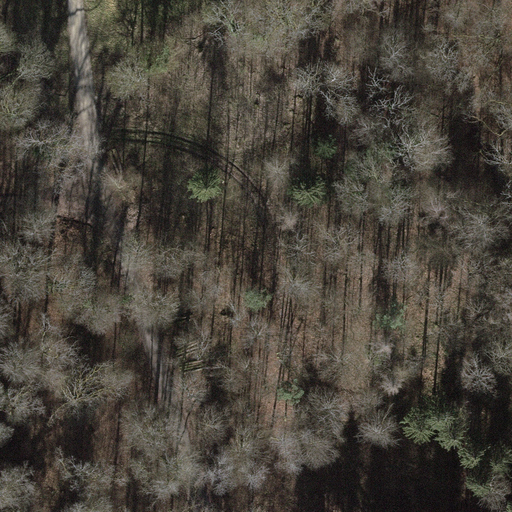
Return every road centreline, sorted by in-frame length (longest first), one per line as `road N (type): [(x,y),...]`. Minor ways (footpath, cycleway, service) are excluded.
road 1 (track): [(101,189),(205,511)]
road 2 (unknown): [(101,189),(40,43),(32,0)]
road 3 (track): [(78,0),(101,189)]
